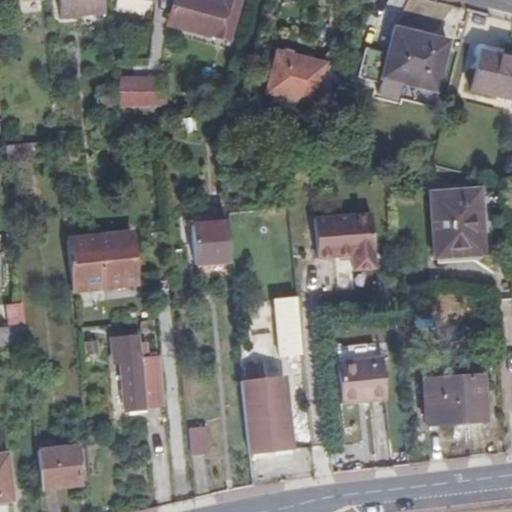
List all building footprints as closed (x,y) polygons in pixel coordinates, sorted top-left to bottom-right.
[(105,11),(104,0),(58,0),(60,16),(105,11)] [(129,0),(117,0),(116,9),(146,14),(147,3),(129,0)] [(173,0),(167,25),(226,41),(236,0),(173,0)] [(433,93),(443,44),(388,32),(383,59),(359,53),(353,83),(377,87),(378,81),(433,93)] [(337,114),(349,73),(276,53),(265,94),(337,114)] [(511,61),(476,53),(467,91),(511,101),(511,61)] [(180,105),(179,81),(120,82),(120,105),(180,105)] [(112,109),(111,85),(91,88),(93,110),(112,109)] [(254,94),(243,91),(240,105),(251,108),(254,94)] [(480,223),(478,196),(430,198),(434,263),(477,260),(475,223),(480,223)] [(377,273),(372,219),(315,224),(318,262),(353,260),(355,275),(377,273)] [(229,262),(225,222),(190,226),(193,266),(229,262)] [(131,232),(65,238),(70,289),(135,282),(131,232)] [(301,364),(296,306),(277,308),(283,365),(301,364)] [(22,324),(21,309),(7,310),(9,326),(22,324)] [(20,326),(0,328),(0,346),(22,344),(20,326)] [(138,340),(110,343),(112,361),(121,359),(125,410),(145,408),(164,407),(159,356),(140,358),(138,340)] [(386,402),(381,362),(337,367),(341,407),(386,402)] [(482,426),(480,381),(420,385),(423,430),(482,426)] [(292,453),(285,382),(241,385),(248,458),(292,453)] [(189,430),(191,457),(208,455),(206,428),(189,430)] [(35,451),(39,492),(79,489),(76,448),(35,451)] [(0,503),(12,502),(6,456),(0,456),(0,503)]
